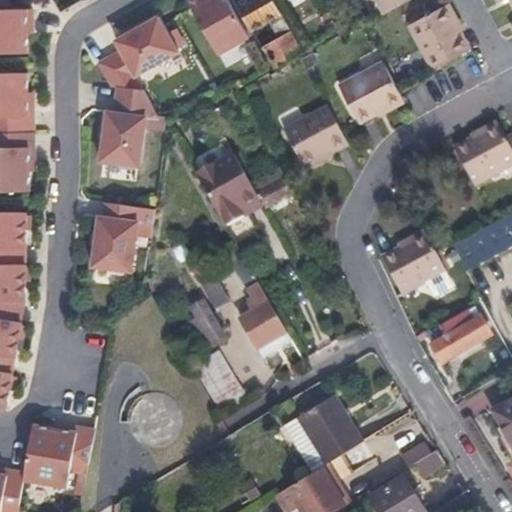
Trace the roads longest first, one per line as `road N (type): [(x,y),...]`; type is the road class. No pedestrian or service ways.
road 1 (residential): [(120,0),(78,23),(64,68),(67,192),(45,393),(0,443)]
road 2 (residential): [(388,327),(355,252),(354,209),(397,146),(508,85)]
road 3 (residential): [(502,511),(388,327)]
road 4 (residential): [(388,327),(223,425)]
